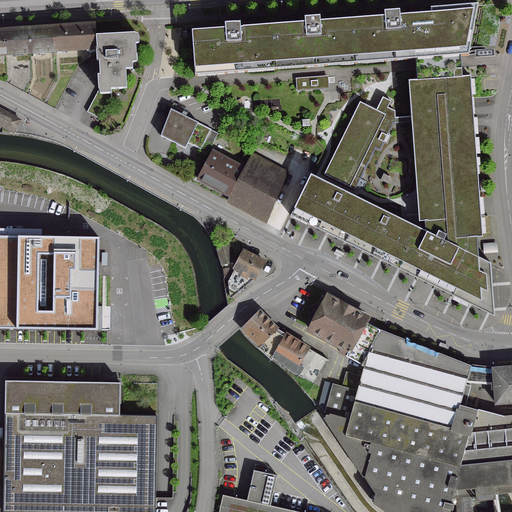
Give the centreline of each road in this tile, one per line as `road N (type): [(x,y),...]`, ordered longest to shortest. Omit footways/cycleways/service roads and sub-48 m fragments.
road 1 (residential): [(302,260),(466,339),(511,346)]
road 2 (residential): [(123,162),(302,260)]
road 3 (residential): [(0,356),(169,356),(193,349)]
road 4 (residential): [(193,349),(180,511)]
road 5 (residential): [(193,349),(302,260)]
road 6 (residential): [(0,94),(123,162)]
road 7 (residential): [(511,106),(511,232)]
